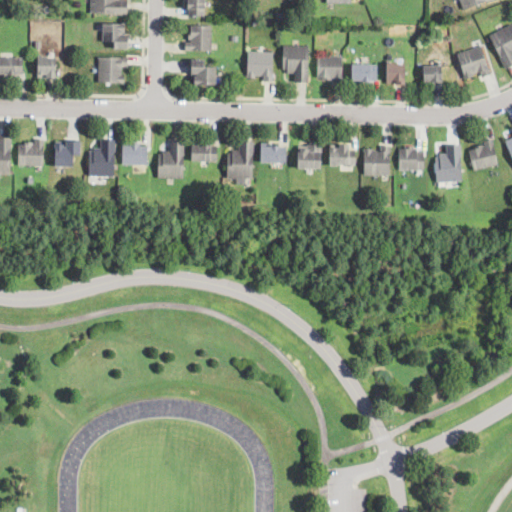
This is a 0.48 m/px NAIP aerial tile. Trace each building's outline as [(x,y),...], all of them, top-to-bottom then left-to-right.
[(128,0),(127,12),(127,15),(90,13),(90,0),(128,0)] [(205,0),(205,1),(204,16),(189,15),(189,9),(186,9),(186,0),(205,0)] [(486,0),(464,9),(460,0),(486,0)] [(51,11),(46,14),(43,9),(47,6),(51,11)] [(287,13),(287,21),(276,20),(276,13),(287,13)] [(125,23),(124,32),(122,32),(122,34),(127,34),(127,49),(114,48),(114,41),(102,41),(103,25),(103,22),(125,23)] [(511,66),(505,70),(504,68),(488,36),(511,24),(511,66)] [(212,26),(212,33),(212,51),(185,51),(185,50),(185,42),(191,42),(191,40),(188,40),(188,32),(190,32),(190,25),(212,26)] [(308,68),(308,77),(308,83),(295,82),(295,74),(287,74),(287,71),(283,71),(283,46),(308,46),(308,68)] [(489,68),(491,74),(482,77),(481,72),(473,75),(474,77),(465,79),(464,76),(457,54),(481,46),(489,68)] [(273,74),(273,80),(264,80),(264,75),(256,75),(256,76),(248,76),(248,50),(273,51),(272,74),(273,74)] [(57,59),(56,78),(38,78),(38,55),(47,55),(47,58),(57,58),(57,59)] [(343,77),(343,82),(343,83),(334,83),(334,78),(333,78),(333,80),(324,80),(324,79),(317,78),(317,75),(317,56),(342,56),(342,77),(343,77)] [(128,65),(128,66),(122,66),(122,75),(125,75),(124,83),(98,83),(99,57),(128,58),(128,65)] [(23,73),(23,74),(16,74),(16,75),(9,75),(8,77),(5,77),(5,74),(0,74),(0,58),(23,59),(23,73)] [(216,67),(215,78),(215,85),(194,85),(194,76),(196,76),(196,74),(190,74),(190,60),(204,60),(203,67),(216,67)] [(442,81),(436,81),(436,83),(431,83),(431,81),(424,81),(423,64),(434,64),(434,60),(441,60),(442,81)] [(405,82),(405,85),(386,85),(386,63),(395,63),(395,64),(406,65),(405,82)] [(377,80),(377,81),(370,81),(370,82),(361,82),(361,84),(352,84),(352,65),(377,65),(377,80)] [(0,137),(12,138),(11,151),(11,175),(0,174),(0,137)] [(44,139),(43,157),(43,165),(19,165),(19,142),(35,143),(36,137),(44,137),(44,139)] [(116,140),(115,176),(89,176),(90,152),(94,152),(94,148),(101,148),(101,139),(116,140)] [(495,146),(495,148),(499,164),(474,171),(468,151),(474,149),(473,147),(483,144),(484,146),(485,146),(484,141),(493,139),(495,146)] [(141,143),(141,147),(149,147),(148,165),(123,165),(123,143),(128,143),(128,141),(138,141),(138,143),(141,143)] [(79,142),(80,155),(73,155),(73,166),(55,166),(55,145),(64,145),(64,146),(65,146),(66,142),(79,142)] [(185,148),(185,151),(185,179),(158,178),(158,154),(162,154),(162,151),(170,151),(171,142),(186,142),(185,148)] [(254,147),(254,154),(253,179),(227,178),(228,154),(232,154),(232,151),(239,151),(239,142),(254,142),(254,147)] [(349,145),(349,150),(355,150),(355,165),(341,165),(338,165),(338,166),(330,166),(330,147),(340,147),(340,144),(348,145),(349,145)] [(446,182),(437,183),(435,158),(440,158),(439,154),(447,154),(446,145),(461,144),(463,181),(446,182)] [(217,145),(217,147),(216,161),(191,161),(191,145),(217,145)] [(322,146),(322,147),(322,169),(297,169),(298,151),(301,151),(301,149),(307,149),(307,146),(308,146),(308,145),(322,145),(322,146)] [(279,146),(279,147),(286,147),(286,163),(261,163),(261,147),(271,147),(271,146),(279,146)] [(386,146),(387,146),(391,146),(391,176),(364,175),(364,149),(373,149),(373,151),(381,151),(381,146),(386,146)] [(417,149),(417,152),(424,152),(424,170),(399,170),(399,149),(406,149),(406,146),(414,147),(414,149),(417,149)]
